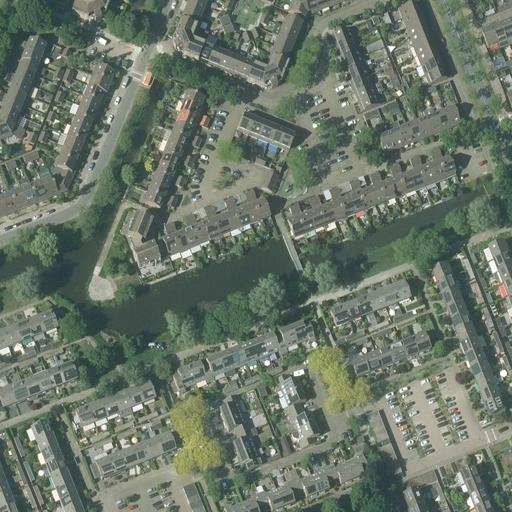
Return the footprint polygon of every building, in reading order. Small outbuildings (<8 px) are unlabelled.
[(58,0),(55,7),(66,11),(70,0),(58,0)] [(77,0),(71,14),(88,21),(90,14),(92,14),(95,22),(101,19),(98,11),(100,10),(106,13),(111,0),(77,0)] [(188,0),(189,1),(207,8),(210,0),(188,0)] [(293,0),(292,0),(288,13),(307,20),(308,16),(301,0),(293,0)] [(313,0),(301,0),(308,16),(318,12),(313,0)] [(324,0),(313,0),(318,12),(328,8),(324,0)] [(336,0),(324,0),(328,8),(338,4),(336,0)] [(189,1),(184,11),(203,18),(207,8),(189,1)] [(417,2),(398,10),(402,19),(421,12),(417,2)] [(184,11),(180,21),(199,28),(203,18),(184,11)] [(421,12),(402,19),(406,29),(425,21),(421,12)] [(286,17),(282,27),(301,35),(305,25),(286,17)] [(182,44),(195,39),(199,28),(180,21),(174,37),(173,40),(175,44),(173,45),(174,47),(180,45),(182,44)] [(425,21),(406,29),(410,38),(429,31),(425,21)] [(511,24),(511,21),(501,25),(510,46),(511,45),(511,24)] [(501,25),(492,29),(498,45),(500,50),(510,46),(501,25)] [(282,27),(278,37),(297,45),(301,35),(282,27)] [(350,29),(331,36),(335,46),(354,38),(350,29)] [(492,29),(482,33),(488,49),(498,45),(492,29)] [(429,31),(410,38),(414,48),(433,41),(429,31)] [(278,37),(274,47),(293,55),(297,45),(278,37)] [(354,38),(335,46),(339,55),(358,48),(354,38)] [(25,51),(22,60),(41,68),(49,47),(27,39),(23,49),(25,51)] [(182,55),(197,62),(205,43),(195,39),(182,44),(180,45),(174,47),(175,51),(177,50),(179,54),(181,55),(182,55)] [(433,41),(414,48),(417,58),(436,50),(433,41)] [(205,43),(197,62),(207,66),(215,47),(205,43)] [(215,47),(207,66),(218,70),(225,51),(215,47)] [(274,47),(270,57),(289,65),(293,55),(274,47)] [(358,48),(339,55),(343,65),(362,57),(358,48)] [(436,50),(417,58),(421,67),(440,60),(436,50)] [(71,53),(64,51),(62,57),(69,59),(71,53)] [(225,51),(218,70),(228,74),(235,55),(225,51)] [(78,63),(80,57),(74,54),(71,60),(78,63)] [(235,55),(228,74),(238,78),(245,59),(235,55)] [(271,80),(272,83),(274,88),(277,87),(276,86),(281,84),(282,81),(289,65),(270,57),(265,68),(271,80)] [(362,57),(343,65),(347,74),(366,67),(362,57)] [(245,59),(238,78),(248,82),(255,63),(245,59)] [(22,60),(17,70),(36,78),(41,68),(22,60)] [(440,60),(421,67),(425,77),(444,69),(440,60)] [(271,89),(274,88),(272,83),(271,80),(265,68),(255,63),(248,82),(264,89),(266,90),(271,88),(271,89)] [(96,67),(92,77),(110,85),(115,74),(110,72),(96,67)] [(366,67),(347,74),(350,84),(369,77),(366,67)] [(444,69),(425,77),(429,86),(448,79),(444,69)] [(17,70),(13,80),(32,88),(36,78),(17,70)] [(64,77),(71,80),(74,74),(67,71),(64,77)] [(401,78),(404,84),(409,82),(407,76),(401,78)] [(92,77),(87,87),(106,95),(110,85),(92,77)] [(369,77),(350,84),(354,94),(373,86),(369,77)] [(396,77),(390,80),(393,87),(399,84),(396,77)] [(13,80),(9,90),(28,98),(32,88),(13,80)] [(405,94),(411,92),(409,84),(402,87),(405,94)] [(373,86),(354,94),(358,103),(377,96),(373,86)] [(87,87),(83,98),(102,105),(106,95),(87,87)] [(9,90),(5,100),(24,108),(28,98),(9,90)] [(188,93),(184,103),(203,111),(209,96),(202,93),(200,98),(188,93)] [(377,96),(358,103),(362,113),(381,105),(377,96)] [(83,98),(79,107),(98,115),(102,105),(83,98)] [(5,100),(1,110),(20,118),(24,108),(5,100)] [(184,103),(180,113),(198,121),(203,111),(184,103)] [(387,106),(387,107),(389,112),(398,108),(396,103),(387,106)] [(453,106),(444,110),(451,129),(461,125),(453,106)] [(79,107),(75,118),(94,125),(98,115),(79,107)] [(1,110),(0,113),(0,121),(16,128),(20,118),(1,110)] [(444,110),(434,114),(441,132),(451,129),(444,110)] [(180,113),(176,123),(194,131),(198,121),(180,113)] [(245,113),(238,132),(248,136),(255,117),(245,113)] [(434,114),(424,117),(432,136),(441,132),(434,114)] [(255,117),(248,136),(258,140),(266,121),(255,117)] [(424,117),(415,121),(422,140),(432,136),(424,117)] [(75,118),(71,128),(90,135),(94,125),(75,118)] [(0,121),(0,140),(0,141),(13,136),(16,128),(0,121)] [(266,121),(258,140),(268,144),(276,125),(266,121)] [(415,121),(405,125),(413,144),(422,140),(415,121)] [(176,123),(171,134),(190,141),(194,131),(176,123)] [(397,123),(394,124),(403,148),(413,144),(405,125),(399,127),(397,123)] [(394,124),(385,128),(386,132),(394,151),(403,148),(394,124)] [(276,125),(268,144),(278,148),(286,129),(276,125)] [(71,128),(67,137),(86,145),(90,135),(71,128)] [(286,129),(278,148),(289,153),(296,134),(286,129)] [(386,132),(376,136),(384,155),(394,151),(386,132)] [(171,134),(167,144),(186,151),(190,141),(171,134)] [(67,137),(63,147),(82,155),(86,145),(67,137)] [(167,144),(163,154),(182,161),(186,151),(167,144)] [(63,147),(59,157),(60,158),(78,165),(82,155),(63,147)] [(27,156),(29,163),(39,159),(36,153),(27,156)] [(163,154),(159,163),(178,171),(182,161),(163,154)] [(59,157),(55,167),(63,171),(60,177),(60,178),(71,182),(73,177),(78,165),(60,158),(59,157)] [(448,157),(438,161),(445,180),(456,176),(448,157)] [(438,161),(428,165),(435,184),(445,180),(438,161)] [(159,163),(155,173),(174,181),(178,171),(159,163)] [(428,165),(418,169),(425,188),(435,184),(428,165)] [(418,169),(408,173),(415,192),(425,188),(418,169)] [(48,171),(37,175),(40,181),(39,181),(46,200),(51,198),(67,192),(69,188),(71,182),(60,178),(59,177),(54,175),(50,177),(48,171)] [(268,172),(265,178),(276,183),(279,177),(268,172)] [(155,173),(151,184),(170,191),(174,181),(155,173)] [(408,173),(397,177),(405,196),(415,192),(408,173)] [(397,177),(387,181),(395,200),(405,196),(397,177)] [(274,188),(276,183),(265,178),(263,183),(274,188)] [(27,179),(17,183),(19,189),(26,208),(36,204),(29,185),(27,179)] [(39,181),(29,185),(36,204),(46,200),(39,181)] [(387,181),(377,185),(385,204),(395,200),(387,181)] [(373,186),(367,189),(375,208),(385,204),(377,185),(376,182),(372,184),(373,186)] [(272,194),(274,188),(263,183),(261,189),(272,194)] [(151,184),(147,194),(166,201),(170,191),(151,184)] [(19,189),(9,193),(16,212),(26,208),(19,189)] [(367,189),(357,193),(365,212),(375,208),(367,189)] [(9,193),(0,196),(0,199),(6,216),(16,212),(9,193)] [(357,193),(347,197),(354,216),(365,212),(357,193)] [(147,194),(143,204),(162,211),(166,201),(147,194)] [(347,197),(337,200),(344,220),(354,216),(347,197)] [(263,199),(252,203),(260,222),(270,218),(266,208),(263,199)] [(337,200),(327,204),(334,224),(344,220),(337,200)] [(252,203),(242,207),(250,226),(260,222),(252,203)] [(327,204),(317,208),(324,228),(334,224),(327,204)] [(242,207),(232,211),(240,230),(250,226),(242,207)] [(317,208),(306,212),(314,232),(324,228),(317,208)] [(232,211),(222,215),(230,234),(240,230),(232,211)] [(306,212),(296,216),(304,236),(314,232),(306,212)] [(163,241),(162,241),(138,250),(137,246),(139,241),(144,243),(153,222),(136,215),(127,237),(133,239),(131,246),(133,253),(132,253),(139,270),(169,258),(163,241)] [(222,215),(212,219),(220,238),(230,234),(222,215)] [(296,216),(286,220),(294,240),(304,236),(296,216)] [(212,219),(202,223),(209,242),(220,238),(212,219)] [(202,223),(192,227),(199,246),(209,242),(202,223)] [(192,227),(182,231),(189,250),(199,246),(192,227)] [(182,231),(172,235),(179,254),(189,250),(182,231)] [(172,235),(161,239),(162,241),(163,241),(169,258),(179,254),(172,235)] [(505,242),(489,249),(494,261),(509,255),(505,242)] [(511,260),(509,255),(494,261),(498,273),(511,267),(511,260)] [(448,265),(432,271),(437,284),(453,278),(448,265)] [(498,274),(493,275),(496,283),(498,282),(500,287),(503,286),(503,285),(511,281),(511,267),(498,273),(499,273),(498,274)] [(453,278),(437,284),(442,296),(462,288),(462,287),(461,287),(459,283),(457,282),(455,283),(453,278)] [(511,281),(503,285),(508,297),(511,295),(511,281)] [(404,283),(391,288),(397,304),(410,299),(404,283)] [(391,288),(380,293),(386,309),(397,304),(391,288)] [(462,288),(442,296),(447,308),(462,302),(460,296),(464,294),(462,288)] [(380,293),(367,297),(373,313),(386,309),(380,293)] [(367,297),(355,302),(361,318),(373,313),(367,297)] [(355,302),(343,307),(349,323),(361,318),(355,302)] [(462,302),(447,308),(452,321),(466,315),(467,314),(462,302)] [(343,307),(330,312),(336,328),(349,323),(343,307)] [(51,313),(39,318),(45,334),(58,329),(57,327),(62,325),(57,312),(52,314),(51,313)] [(466,315),(452,321),(454,326),(452,326),(455,332),(456,331),(456,333),(472,326),(470,321),(467,314),(466,315)] [(39,318),(27,322),(33,338),(45,334),(39,318)] [(292,327),(290,328),(297,346),(308,341),(309,344),(316,341),(313,333),(320,331),(316,321),(309,324),(309,325),(303,327),(302,323),(297,325),(297,324),(292,326),(292,327)] [(27,322),(14,327),(20,343),(33,338),(27,322)] [(472,326),(456,333),(461,344),(476,339),(477,338),(472,326)] [(14,327),(2,332),(8,348),(20,343),(14,327)] [(276,341),(275,341),(280,352),(279,352),(281,355),(288,352),(286,350),(297,346),(290,328),(289,328),(289,327),(284,330),(284,331),(279,332),(282,338),(276,341)] [(424,334),(411,339),(417,355),(430,350),(424,334)] [(263,339),(262,340),(268,357),(279,352),(280,352),(275,341),(276,341),(273,335),(268,337),(268,336),(263,338),(263,339)] [(476,339),(461,344),(463,350),(462,351),(464,356),(466,356),(481,350),(482,350),(477,338),(476,339)] [(256,342),(250,344),(257,361),(268,357),(262,340),(261,340),(260,339),(255,341),(256,342)] [(411,339),(400,344),(406,360),(417,355),(411,339)] [(241,348),(239,348),(246,365),(257,361),(250,344),(246,346),(246,344),(241,346),(241,348)] [(400,344),(387,349),(394,365),(406,360),(400,344)] [(233,351),(228,353),(235,370),(246,365),(239,348),(239,349),(238,347),(233,350),(233,351)] [(481,350),(466,356),(470,368),(486,362),(484,356),(489,354),(487,348),(482,350),(481,350)] [(387,349),(375,354),(381,370),(394,365),(387,349)] [(219,356),(217,357),(224,374),(235,370),(228,353),(224,355),(223,353),(218,355),(219,356)] [(375,354),(363,358),(369,374),(381,370),(375,354)] [(211,359),(206,361),(208,367),(209,367),(213,378),(224,374),(217,357),(216,357),(216,356),(211,358),(211,359)] [(352,367),(344,370),(349,380),(356,378),(357,379),(369,374),(363,358),(350,363),(352,367)] [(62,361),(57,363),(59,369),(65,385),(78,380),(77,378),(71,364),(64,367),(62,361)] [(486,362),(470,368),(475,381),(491,374),(486,362)] [(190,368),(188,368),(195,385),(206,381),(208,384),(215,381),(213,378),(209,367),(208,367),(202,369),(200,364),(195,366),(195,364),(190,366),(190,368)] [(180,378),(174,381),(179,395),(186,392),(185,389),(195,385),(188,368),(187,369),(187,367),(182,370),(182,371),(177,373),(180,378)] [(59,369),(47,374),(53,390),(65,385),(59,369)] [(46,372),(34,376),(34,379),(40,395),(53,390),(47,374),(46,372)] [(491,374),(475,381),(480,393),(496,386),(499,385),(496,378),(493,379),(491,374)] [(289,376),(274,382),(277,388),(280,387),(284,398),(301,391),(301,390),(302,389),(300,385),(299,385),(297,380),(291,382),(289,376)] [(34,379),(22,384),(28,400),(29,399),(30,402),(37,399),(36,396),(40,395),(34,379)] [(22,384),(9,389),(16,404),(28,400),(22,384)] [(149,384),(137,389),(143,404),(155,399),(149,384)] [(496,386),(480,393),(482,399),(481,399),(483,405),(485,404),(485,405),(501,399),(501,398),(496,386)] [(9,389),(0,392),(0,400),(3,409),(16,404),(9,389)] [(137,389),(124,394),(131,409),(143,404),(137,389)] [(301,391),(284,398),(288,409),(285,410),(288,416),(302,411),(300,405),(306,402),(304,398),(305,397),(303,392),(302,392),(301,391)] [(124,394),(113,398),(119,414),(118,414),(118,415),(120,419),(132,415),(131,410),(130,409),(131,409),(124,394)] [(225,408),(219,410),(221,415),(220,416),(222,420),(223,420),(223,421),(241,414),(237,404),(240,403),(237,396),(223,402),(225,408)] [(113,398),(100,403),(106,419),(118,414),(119,414),(113,398)] [(501,399),(485,405),(490,417),(493,416),(503,412),(506,411),(501,398),(501,399)] [(100,403),(88,408),(94,424),(106,419),(100,403)] [(75,418),(74,420),(75,423),(78,424),(80,423),(82,429),(94,424),(88,408),(76,413),(77,417),(75,418)] [(302,411),(288,416),(290,423),(293,422),(297,432),(298,433),(315,426),(314,425),(315,424),(313,419),(312,419),(310,414),(304,417),(302,411)] [(367,416),(370,421),(380,417),(378,412),(367,416)] [(507,419),(504,412),(494,416),(496,420),(500,419),(501,422),(507,419)] [(224,423),(223,423),(225,428),(226,428),(228,433),(234,430),(236,436),(251,431),(248,424),(245,425),(241,414),(223,421),(224,423)] [(370,421),(372,427),(383,423),(380,417),(370,421)] [(47,423),(31,429),(36,442),(52,436),(47,423)] [(385,428),(383,423),(372,427),(374,432),(385,428)] [(297,432),(291,435),(293,439),(296,440),(300,439),(302,443),(299,444),(301,451),(315,445),(313,440),(319,437),(317,432),(318,432),(316,427),(315,427),(315,426),(298,433),(297,432)] [(374,432),(376,438),(387,434),(385,428),(374,432)] [(239,442),(233,445),(234,450),(236,455),(237,455),(237,456),(254,449),(250,438),(253,437),(257,435),(255,429),(251,431),(236,436),(239,442)] [(161,435),(156,438),(157,440),(163,456),(175,451),(175,449),(184,446),(178,432),(162,438),(161,435)] [(378,444),(381,443),(389,440),(387,434),(376,438),(378,444)] [(52,436),(36,442),(41,454),(57,448),(52,436)] [(284,438),(277,441),(284,457),(291,455),(284,438)] [(86,439),(76,443),(79,448),(88,445),(86,439)] [(157,440),(145,445),(151,461),(163,456),(157,440)] [(381,443),(383,448),(391,445),(389,440),(381,443)] [(145,445),(133,449),(139,465),(151,461),(145,445)] [(393,450),(391,445),(383,448),(380,449),(383,455),(393,450)] [(57,448),(41,454),(46,466),(62,460),(57,448)] [(133,449),(120,454),(127,470),(139,465),(133,449)] [(238,458),(237,458),(239,463),(240,463),(242,468),(248,465),(250,471),(264,465),(262,459),(259,460),(254,449),(237,456),(238,458)] [(396,456),(393,450),(383,455),(385,460),(396,456)] [(120,454),(108,459),(114,475),(120,473),(121,474),(126,472),(125,471),(127,470),(120,454)] [(356,460),(346,464),(352,481),(354,481),(354,482),(359,480),(359,478),(364,477),(361,471),(367,468),(362,454),(355,457),(356,460)] [(398,462),(396,456),(385,460),(387,466),(398,462)] [(466,458),(460,461),(464,472),(470,470),(466,458)] [(108,459),(96,464),(101,478),(102,480),(105,479),(105,480),(110,478),(110,477),(114,475),(108,459)] [(62,460),(46,466),(51,478),(67,472),(62,460)] [(460,461),(454,463),(459,474),(464,472),(460,461)] [(400,467),(398,462),(387,466),(389,471),(400,467)] [(454,463),(449,465),(453,477),(457,475),(459,474),(454,463)] [(96,464),(90,466),(95,480),(101,478),(96,464)] [(333,465),(327,467),(333,482),(339,480),(341,486),(346,484),(346,485),(352,483),(351,482),(352,481),(346,464),(335,468),(333,465)] [(449,465),(443,467),(447,479),(448,479),(453,477),(449,465)] [(322,473),(311,477),(318,495),(319,494),(320,495),(325,493),(325,492),(330,490),(327,484),(333,482),(327,467),(321,470),(322,473)] [(402,473),(400,467),(389,471),(391,477),(402,473)] [(443,467),(437,470),(442,481),(446,480),(447,479),(443,467)] [(459,474),(457,475),(462,488),(466,486),(481,480),(476,467),(470,470),(464,472),(459,474)] [(434,471),(428,473),(432,484),(438,482),(434,471)] [(67,472),(51,478),(56,490),(71,484),(67,472)] [(428,473),(422,475),(427,487),(432,484),(428,473)] [(422,475),(417,478),(421,489),(427,487),(422,475)] [(299,479),(293,481),(298,495),(304,493),(306,499),(311,497),(312,498),(317,496),(317,495),(318,495),(311,477),(300,482),(299,479)] [(417,478),(411,480),(416,491),(420,489),(420,490),(421,489),(417,478)] [(411,480),(406,482),(406,483),(410,493),(416,491),(411,480)] [(481,480),(466,486),(470,498),(486,492),(481,480)] [(288,487),(277,491),(284,508),(285,508),(285,509),(290,507),(290,506),(295,504),(292,498),(298,495),(293,481),(286,484),(288,487)] [(5,482),(0,484),(0,498),(10,494),(5,482)] [(71,484),(56,490),(60,503),(76,496),(71,484)] [(183,488),(185,493),(196,489),(194,484),(183,488)] [(198,494),(196,489),(185,493),(187,499),(198,494)] [(410,493),(404,496),(409,508),(425,502),(420,490),(420,489),(416,491),(410,493)] [(264,492),(258,495),(264,509),(270,507),(271,511),(273,511),(277,511),(283,510),(282,509),(284,508),(277,491),(266,495),(264,492)] [(486,492),(470,498),(475,510),(491,504),(486,492)] [(10,494),(0,498),(0,511),(14,506),(10,494)] [(200,500),(198,494),(187,499),(189,504),(200,500)] [(253,500),(242,504),(245,511),(258,511),(264,509),(258,495),(251,497),(253,500)] [(76,496),(60,503),(64,511),(71,511),(81,508),(76,496)] [(192,511),(203,506),(200,500),(189,504),(192,511)] [(428,511),(425,502),(409,508),(410,511),(428,511)]
